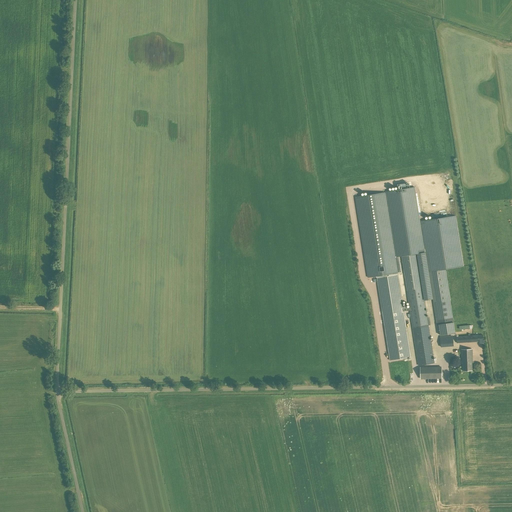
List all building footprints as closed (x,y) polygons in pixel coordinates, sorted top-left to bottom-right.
[(432,299),(414,186),(413,186),(384,191),(395,257),(394,257),(383,192),(372,194),(354,196),(367,277),(376,276),(388,360),(390,360),(411,357),(403,311),(410,310),(418,365),(434,363),(428,325),(430,325),(429,318),(427,318),(424,300),(432,299)] [(429,271),(434,303),(437,325),(439,325),(439,328),(440,328),(440,336),(453,335),(456,334),(454,327),(450,300),(445,269),(464,266),(456,215),(421,221),(429,271)] [(483,343),(483,335),(483,334),(458,336),(456,336),(457,343),(479,342),(479,344),(483,343)] [(441,347),(454,346),(452,335),(440,336),(440,338),(441,347)] [(472,371),(471,362),(473,362),(472,349),(461,350),(462,363),(463,363),(463,371),(472,371)] [(420,367),(420,379),(442,379),(442,366),(420,367)]
